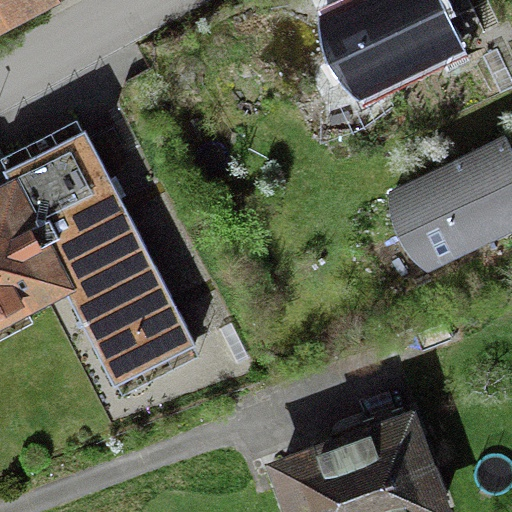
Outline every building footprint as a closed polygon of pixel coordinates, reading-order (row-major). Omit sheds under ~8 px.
[(464,46),(442,0),(348,0),(305,20),(344,102),(464,46)] [(86,125),(0,169),(10,188),(59,283),(112,385),(197,341),(86,125)] [(511,225),(511,160),(495,129),(367,197),(411,279),(511,225)] [(0,313),(59,283),(10,188),(0,193),(0,313)] [(454,511),(408,400),(260,461),(281,511),(454,511)]
